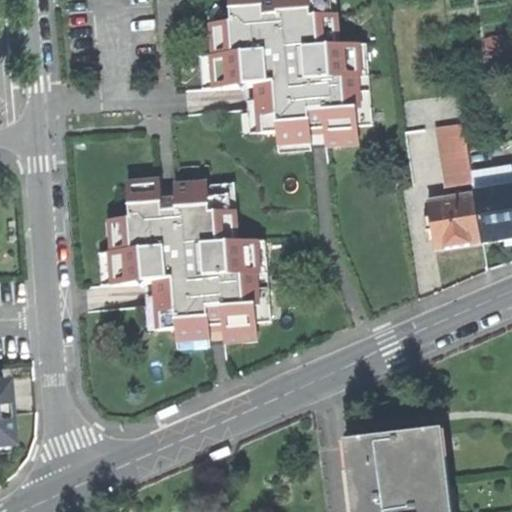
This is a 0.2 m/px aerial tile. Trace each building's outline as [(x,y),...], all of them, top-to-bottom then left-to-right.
[(281,148),(314,147),(313,132),(328,131),(328,148),(360,147),(360,128),(375,128),(373,78),(367,78),(366,46),(340,47),(339,15),(346,15),(345,0),(284,0),(285,10),(270,10),(269,0),(233,0),(235,27),(221,27),(221,44),(222,59),(213,59),(214,92),(259,90),(261,136),(281,135),(281,148)] [(441,128),(446,162),(472,158),(467,124),(441,128)] [(477,187),(502,183),(497,154),(472,158),(476,184),(477,187)] [(450,188),(476,184),(472,158),(446,162),(450,188)] [(111,271),(112,288),(155,286),(158,333),(178,332),(178,347),(211,346),(210,329),(225,328),(226,348),(256,346),(254,325),(272,324),(269,278),(262,278),(260,246),(234,247),(232,216),(238,216),(237,186),(175,190),(176,202),(163,203),(162,191),(159,191),(129,193),(131,223),(117,223),(118,255),(110,256),(111,271)] [(506,240),(511,238),(511,190),(478,196),(486,243),(506,240)] [(459,247),(486,243),(478,196),(430,204),(438,251),(459,247)] [(0,437),(9,437),(8,430),(5,379),(0,379),(0,437)] [(157,420),(159,423),(178,415),(175,407),(160,413),(155,416),(157,420)] [(17,430),(8,430),(9,437),(0,437),(0,448),(18,448),(17,430)] [(446,436),(438,437),(448,511),(456,511),(456,509),(446,436)] [(356,448),(364,511),(448,511),(438,437),(356,448)] [(230,449),(228,445),(209,453),(212,461),(227,455),(232,453),(230,449)] [(356,511),(364,511),(356,448),(348,449),(356,511)]
